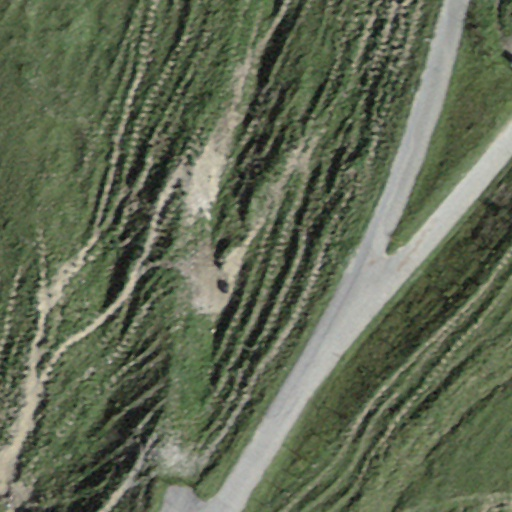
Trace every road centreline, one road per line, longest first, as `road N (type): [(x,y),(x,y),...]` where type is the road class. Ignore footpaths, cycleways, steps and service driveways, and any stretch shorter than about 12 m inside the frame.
road 1 (unclassified): [(454,0),(360,262),(213,511)]
road 2 (track): [(511,124),(326,326)]
